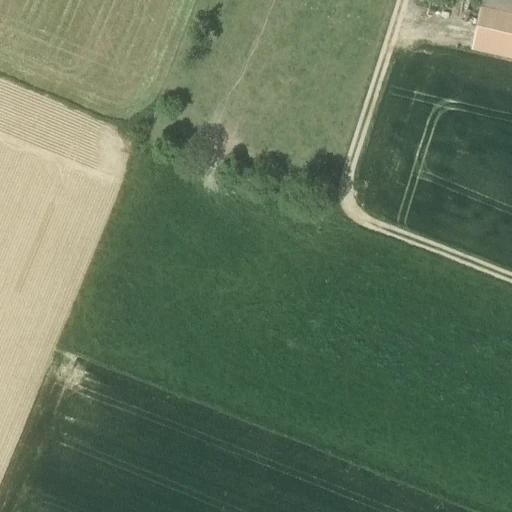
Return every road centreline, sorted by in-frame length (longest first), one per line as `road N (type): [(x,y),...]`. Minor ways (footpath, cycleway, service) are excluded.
road 1 (track): [(511,281),(340,212),(403,0)]
road 2 (track): [(0,71),(180,144)]
